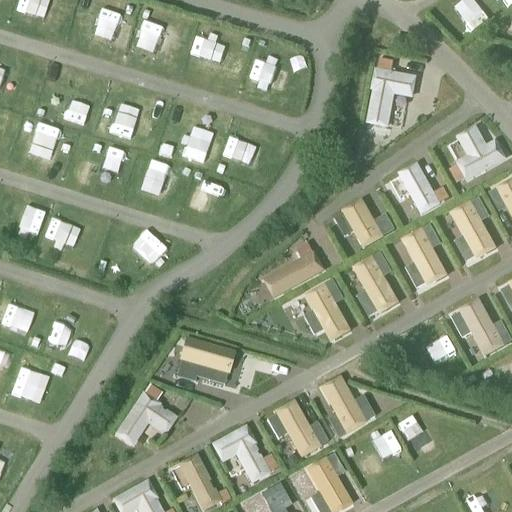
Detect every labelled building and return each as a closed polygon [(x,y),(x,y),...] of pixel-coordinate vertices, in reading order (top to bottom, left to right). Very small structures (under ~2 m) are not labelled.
[(417,79),(391,74),(393,63),(379,60),(377,72),(375,71),(370,93),(373,94),(366,127),(388,131),(395,98),(413,102),(417,79)] [(455,165),(457,168),(450,173),(456,185),(464,181),(467,185),(506,162),(499,148),(495,142),(486,147),(476,128),(456,140),(467,159),(455,165)] [(443,189),(433,195),(417,165),(398,176),(421,218),(441,207),(439,205),(449,200),(443,189)] [(160,396),(149,388),(116,437),(122,442),(123,440),(132,446),(147,425),(164,437),(174,421),(165,415),(163,416),(160,414),(161,412),(157,409),(158,408),(154,405),(160,396)] [(270,457),(262,461),(258,455),(255,448),(256,447),(246,427),(211,447),(222,466),(236,459),(251,487),(270,476),(269,474),(277,470),(270,457)] [(179,468),(201,511),(204,511),(219,504),(215,496),(213,493),(211,494),(207,485),(209,485),(196,461),(190,465),(189,463),(179,468)] [(172,511),(169,511),(161,511),(156,503),(158,502),(147,482),(112,502),(117,511),(172,511)] [(225,492),(215,496),(219,504),(220,507),(230,503),(225,492)]
